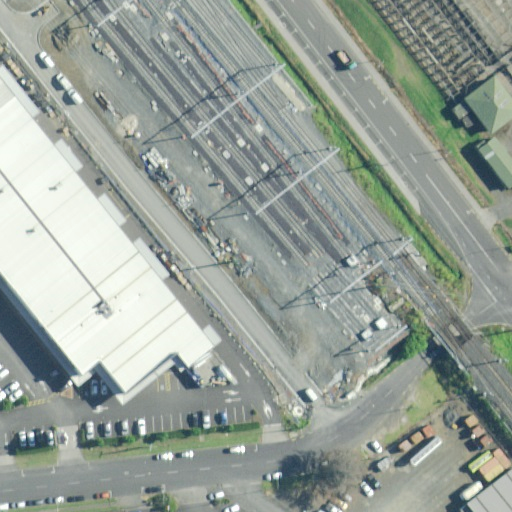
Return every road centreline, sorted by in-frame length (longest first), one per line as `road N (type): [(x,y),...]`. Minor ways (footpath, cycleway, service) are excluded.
road 1 (residential): [(510,285),(342,432),(311,449),(0,491)]
road 2 (unclassified): [(292,0),(510,285)]
